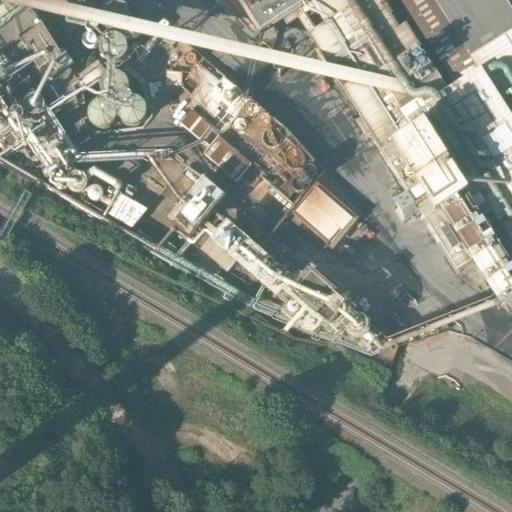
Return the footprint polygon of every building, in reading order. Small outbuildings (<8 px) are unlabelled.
[(98,17),(103,21),(110,22),(116,20),(121,17),(124,11),(125,5),(123,0),(94,0),(93,6),(94,12),(98,17)] [(511,15),(502,0),(241,0),(262,34),(295,13),(361,117),(356,120),(364,134),(369,131),(413,199),(398,209),(404,219),(419,210),(459,272),(474,262),(503,309),(511,302),(511,15)] [(61,56),(42,24),(19,38),(40,70),(56,60),(61,56)] [(116,64),(122,61),(126,56),(128,50),(128,44),(125,38),(121,34),(116,32),(110,31),(104,33),(99,38),(96,44),(96,51),(98,57),(103,62),(109,64),(116,64)] [(287,131),(201,56),(178,87),(196,103),(179,122),(199,140),(209,127),(217,136),(204,154),(236,182),(252,164),(297,208),(291,213),(333,249),(358,217),(316,181),(324,170),(287,131)] [(103,95),(106,98),(110,99),(114,100),(118,98),(121,95),(123,92),(123,88),(121,84),(118,80),(114,79),(110,79),(106,81),(104,83),(103,84),(102,87),(102,91),(103,95)] [(4,109),(6,109),(8,108),(10,107),(11,105),(12,103),(12,101),(10,98),(8,97),(6,96),(3,97),(1,98),(0,99),(0,105),(1,107),(4,109)] [(32,112),(35,113),(38,111),(41,109),(42,106),(42,102),(41,99),(39,97),(36,96),(33,96),(30,97),(27,99),(26,102),(25,105),(27,108),(29,111),(32,112)] [(128,118),(132,118),(136,116),(138,113),(140,109),(140,105),(138,102),(135,99),(132,98),(128,98),(124,100),(122,103),(120,106),(120,110),(122,113),(125,116),(128,118)] [(99,120),(103,121),(106,120),(109,119),(112,116),(113,113),(112,110),(111,107),(109,105),(106,104),(103,103),(100,104),(97,106),(95,110),(95,114),(97,117),(99,120)] [(47,153),(49,156),(51,158),(55,159),(58,158),(61,156),(63,154),(63,150),(62,147),(61,145),(58,143),(56,143),(53,143),(50,144),(48,147),(47,150),(47,153)] [(71,190),(74,191),(78,191),(82,190),(85,187),(86,183),(85,179),(84,176),(81,173),(77,172),(73,172),(70,174),(67,177),(66,181),(67,184),(68,188),(71,190)] [(225,195),(203,176),(168,219),(227,272),(236,261),(283,302),(279,306),(311,334),(390,362),(397,345),(312,270),(300,283),(214,210),(225,195)] [(91,195),(93,196),(95,197),(97,196),(98,195),(99,193),(99,191),(99,189),(97,187),(95,186),(93,186),(91,187),(90,188),(89,190),(89,192),(90,194),(91,195)] [(145,208),(117,192),(106,212),(130,226),(145,208)]
